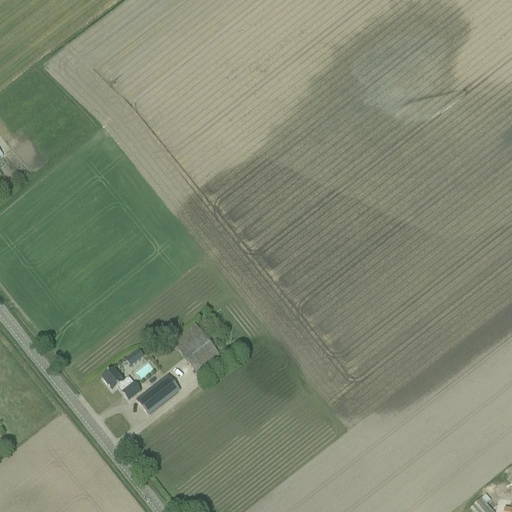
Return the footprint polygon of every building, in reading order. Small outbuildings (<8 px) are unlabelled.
[(24,180),(20,175),(15,179),(19,184),(24,180)] [(170,343),(198,377),(221,358),(194,325),(170,343)] [(133,359),(136,363),(144,357),(141,353),(133,359)] [(128,402),(135,396),(139,392),(133,384),(129,387),(124,381),(123,382),(113,370),(101,380),(111,393),(117,388),(128,402)] [(142,420),(150,414),(178,391),(167,378),(131,407),(142,420)] [(489,502),(483,496),(469,510),(470,511),(492,511),(486,505),(489,502)]
